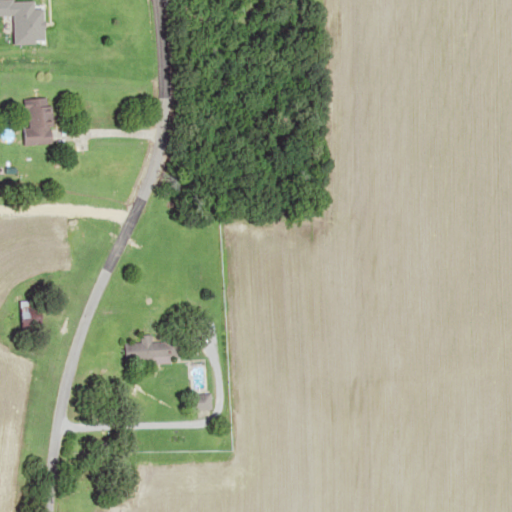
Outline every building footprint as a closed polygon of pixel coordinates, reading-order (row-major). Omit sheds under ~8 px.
[(31,0),(0,0),(0,15),(11,15),(11,44),(41,43),(41,9),(32,9),(31,0)] [(21,143),(49,144),(50,98),(22,98),(21,143)] [(35,301),(16,301),(16,316),(35,316),(35,301)] [(120,360),(178,358),(177,339),(147,340),(147,334),(136,334),(136,342),(119,343),(120,360)] [(187,409),(209,409),(209,393),(187,393),(187,409)]
